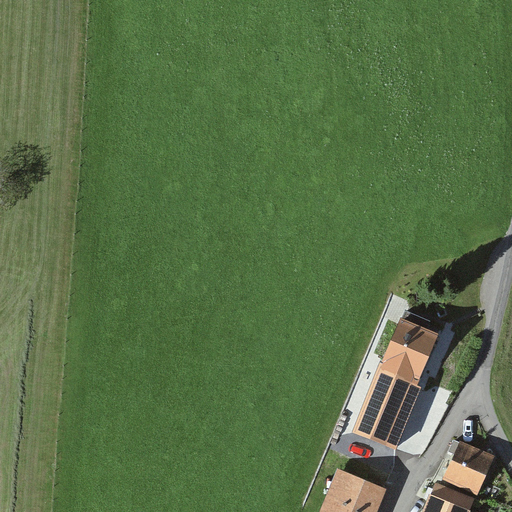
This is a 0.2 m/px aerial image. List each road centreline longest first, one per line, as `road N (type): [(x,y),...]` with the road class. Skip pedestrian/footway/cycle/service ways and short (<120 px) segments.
road 1 (unclassified): [(476,385),(403,511)]
road 2 (unclassified): [(511,253),(476,385)]
